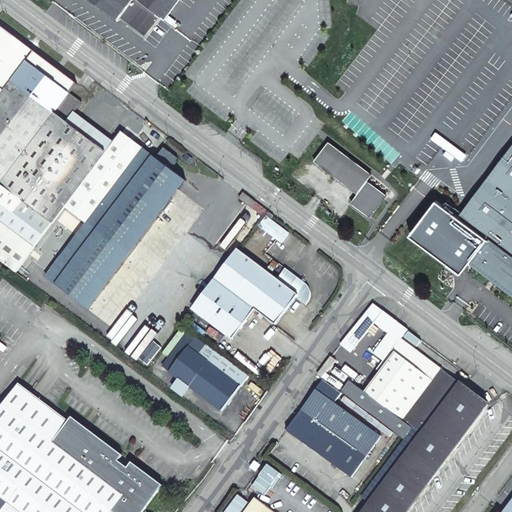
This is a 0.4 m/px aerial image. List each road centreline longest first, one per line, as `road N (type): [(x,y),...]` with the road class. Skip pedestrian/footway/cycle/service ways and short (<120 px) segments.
road 1 (residential): [(8,0),(371,273)]
road 2 (residential): [(371,273),(193,511)]
road 3 (unknown): [(57,340),(59,364),(152,440),(184,456),(200,445)]
road 4 (unknown): [(200,445),(204,428),(81,335),(57,340)]
road 5 (unknown): [(432,118),(448,128),(461,122),(504,64),(500,22),(472,0)]
road 6 (residential): [(371,273),(511,378)]
road 7 (unknown): [(261,423),(319,471),(343,511)]
